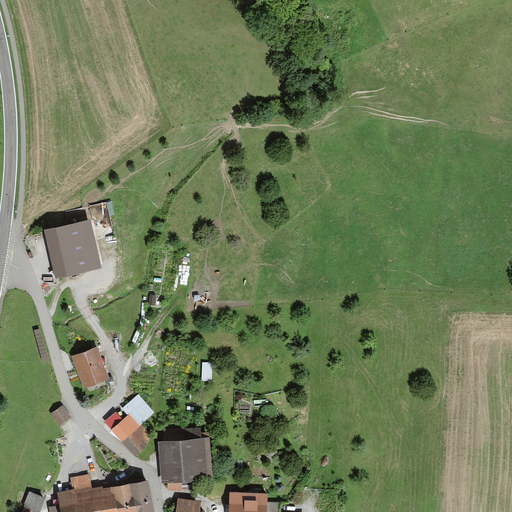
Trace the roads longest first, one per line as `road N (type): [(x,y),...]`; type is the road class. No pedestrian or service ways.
road 1 (residential): [(158,511),(152,475),(77,413),(32,284),(0,261)]
road 2 (tertiary): [(0,261),(11,129),(0,34)]
